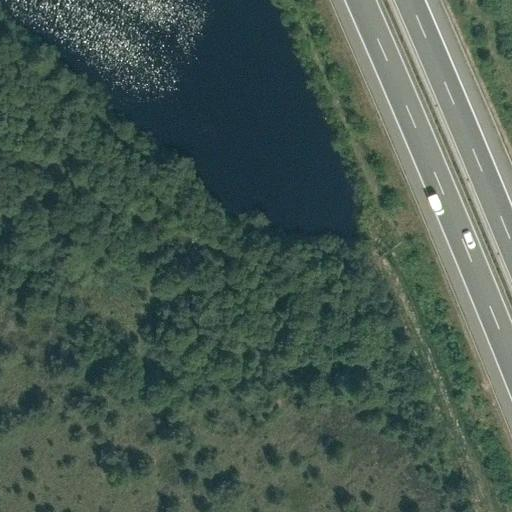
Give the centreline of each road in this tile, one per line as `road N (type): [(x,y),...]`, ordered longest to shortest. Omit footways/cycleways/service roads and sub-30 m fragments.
road 1 (motorway): [(360,0),(511,361)]
road 2 (motorway): [(511,246),(409,0)]
